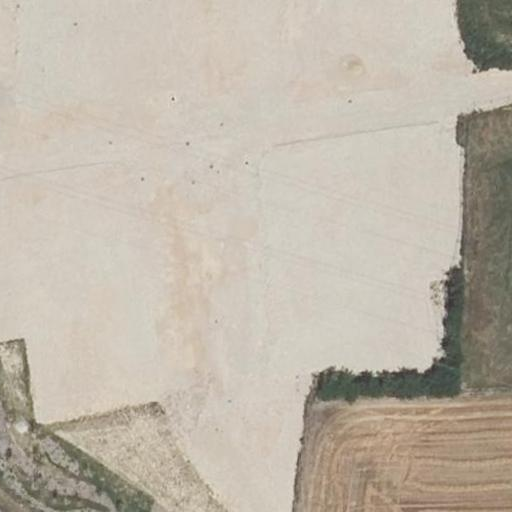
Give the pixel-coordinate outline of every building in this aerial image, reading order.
[(169,106),(149,0),(33,0),(56,127),(169,106)] [(479,32),(480,44),(499,42),(498,30),(479,32)] [(394,141),(273,160),(308,378),(432,358),(416,260),(465,252),(464,148),(397,159),(394,141)] [(19,219),(0,222),(0,320),(35,316),(49,406),(156,388),(122,174),(15,192),(19,219)] [(156,409),(144,411),(146,430),(158,428),(156,409)]
